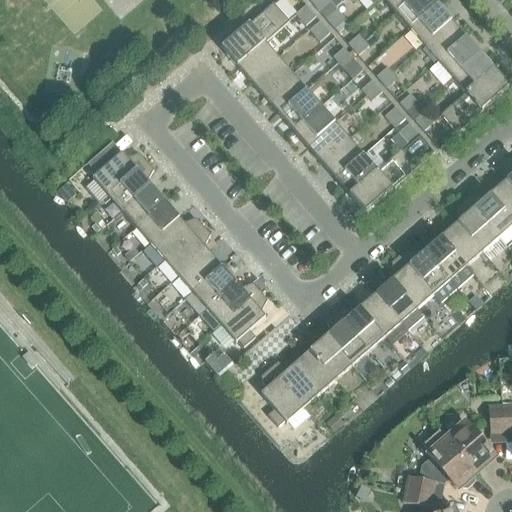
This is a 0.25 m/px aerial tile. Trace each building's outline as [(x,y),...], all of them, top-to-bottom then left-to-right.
[(313,0),(311,3),(316,9),(325,0),(313,0)] [(327,0),(325,0),(316,9),(321,15),(332,5),(327,0)] [(382,0),(396,15),(412,0),(382,0)] [(412,0),(396,15),(410,31),(437,7),(430,0),(412,0)] [(222,50),(237,68),(289,22),(274,5),(222,50)] [(295,16),(301,22),(311,13),(306,7),(295,16)] [(410,31),(424,48),(451,24),(437,7),(410,31)] [(325,19),(330,25),(341,16),(336,10),(325,19)] [(311,13),(301,22),(306,28),(316,19),(311,13)] [(341,16),(330,25),(335,31),(346,22),(341,16)] [(237,68),(251,84),(278,60),(265,45),(290,23),(289,22),(237,68)] [(310,32),(315,38),(326,29),(320,23),(310,32)] [(424,48),(438,64),(466,40),(451,24),(424,48)] [(326,29),(315,38),(320,44),(331,35),(326,29)] [(348,46),(353,52),(364,42),(359,37),(348,46)] [(438,64),(452,80),(480,56),(466,40),(438,64)] [(364,42),(353,52),(358,58),(369,48),(364,42)] [(333,59),(338,65),(349,56),(344,50),(333,59)] [(349,56),(338,65),(343,71),(354,62),(349,56)] [(452,80),(466,96),(467,97),(494,73),(480,56),(452,80)] [(251,84),(265,100),(292,76),(278,60),(251,84)] [(376,78),(382,84),(392,75),(387,69),(376,78)] [(494,73),(467,97),(482,114),(509,90),(494,73)] [(392,75),(382,84),(387,90),(397,81),(392,75)] [(265,100),(279,117),(307,93),(292,76),(265,100)] [(361,92),(366,98),(377,88),(372,82),(361,92)] [(377,88),(366,98),(371,104),(382,94),(377,88)] [(279,117),(293,133),(321,109),(307,93),(279,117)] [(400,105),(405,111),(416,102),(411,96),(400,105)] [(482,114),(467,97),(466,96),(441,117),(457,135),(482,114)] [(416,102),(405,111),(410,117),(421,108),(416,102)] [(293,133),(307,149),(335,125),(321,109),(293,133)] [(385,119),(390,125),(401,115),(395,109),(385,119)] [(414,122),(419,128),(430,118),(425,112),(414,122)] [(401,115),(390,125),(395,131),(406,121),(401,115)] [(430,118),(419,128),(424,133),(435,124),(430,118)] [(307,149),(322,165),(349,141),(335,125),(307,149)] [(399,135),(404,141),(415,132),(409,126),(399,135)] [(415,132),(404,141),(409,147),(420,137),(415,132)] [(322,165),(336,182),(363,158),(349,141),(322,165)] [(336,182),(350,198),(402,153),(401,152),(377,173),(363,158),(336,182)] [(402,153),(350,198),(365,215),(417,170),(402,153)] [(90,170),(89,172),(95,179),(93,180),(108,198),(147,164),(139,155),(127,160),(122,155),(106,169),(100,162),(90,170)] [(108,198),(122,214),(151,188),(147,184),(154,172),(147,164),(108,198)] [(511,188),(506,182),(490,196),(511,221),(511,188)] [(66,185),(57,193),(63,200),(72,192),(66,185)] [(122,214),(136,230),(166,205),(151,188),(122,214)] [(473,194),(465,201),(499,240),(511,229),(511,221),(490,196),(485,200),(473,194)] [(82,201),(74,207),(81,214),(88,208),(82,201)] [(461,221),(457,225),(483,254),(499,240),(465,201),(457,208),(461,221)] [(136,230),(151,247),(180,221),(166,205),(136,230)] [(151,247),(165,263),(204,229),(196,220),(184,225),(180,221),(151,247)] [(457,225),(441,239),(467,269),(483,254),(457,225)] [(95,226),(92,229),(97,235),(100,231),(95,226)] [(165,263),(179,279),(208,253),(204,249),(211,237),(204,229),(165,263)] [(441,239),(425,253),(450,283),(467,269),(441,239)] [(116,248),(112,251),(117,257),(121,254),(116,248)] [(408,251),(400,258),(434,297),(450,283),(425,253),(420,257),(408,251)] [(179,279),(193,295),(222,270),(208,253),(179,279)] [(396,278),(392,282),(418,311),(434,297),(400,258),(392,265),(396,278)] [(200,318),(207,312),(237,286),(222,270),(193,295),(186,302),(200,318)] [(148,285),(144,281),(139,285),(142,289),(148,285)] [(392,282),(376,296),(401,325),(418,311),(392,282)] [(207,312),(221,328),(260,294),(253,285),(240,290),(237,286),(207,312)] [(260,294),(221,328),(236,345),(238,343),(244,350),(256,340),(250,333),(265,319),(261,314),(268,302),(260,294)] [(346,295),(340,301),(350,307),(354,304),(346,295)] [(376,296),(359,310),(385,340),(401,325),(376,296)] [(468,303),(475,312),(483,305),(475,297),(468,303)] [(343,308),(335,315),(369,354),(385,340),(359,310),(355,314),(343,308)] [(459,325),(465,320),(457,311),(451,316),(459,325)] [(331,335),(327,339),(352,368),(369,354),(335,315),(326,322),(331,335)] [(327,339),(311,353),(336,382),(352,368),(327,339)] [(424,351),(418,356),(421,360),(426,355),(424,351)] [(311,353),(294,367),(320,396),(336,382),(311,353)] [(226,356),(219,362),(227,371),(234,365),(226,356)] [(278,364),(269,372),(303,411),(320,396),(294,367),(290,371),(278,364)] [(405,365),(400,370),(403,373),(409,368),(405,365)] [(303,411),(269,372),(261,379),(266,392),(261,396),(274,412),(268,417),(278,429),(285,423),(286,425),(303,411)] [(511,407),(501,408),(503,437),(511,436),(511,407)] [(503,437),(501,408),(488,409),(490,438),(503,437)] [(335,416),(325,425),(334,435),(344,426),(335,416)] [(440,431),(439,433),(475,475),(492,461),(490,458),(491,456),(465,426),(448,440),(440,431)] [(421,468),(419,480),(437,484),(436,486),(441,487),(448,480),(457,491),(460,488),(462,490),(467,490),(474,484),(474,480),(472,478),(475,475),(439,433),(422,447),(432,459),(431,460),(421,468)] [(408,478),(406,491),(434,497),(436,486),(437,484),(419,480),(408,478)] [(361,487),(355,500),(360,502),(366,490),(361,487)] [(434,497),(406,491),(403,504),(431,510),(434,497)]
